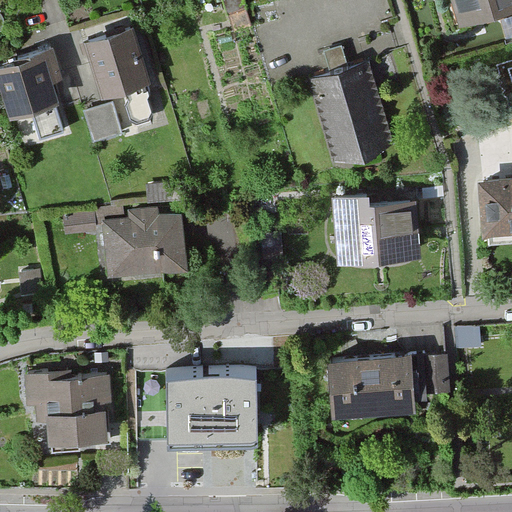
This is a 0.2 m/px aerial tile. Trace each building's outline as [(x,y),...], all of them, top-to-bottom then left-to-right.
[(511,0),(456,0),(462,23),(511,9),(511,0)] [(134,21),(85,39),(103,90),(153,72),(134,21)] [(56,44),(0,60),(0,73),(11,110),(59,96),(52,73),(63,70),(56,44)] [(364,57),(308,76),(336,158),(392,139),(364,57)] [(511,163),(481,165),(483,226),(511,224),(511,163)] [(375,187),(337,188),(338,250),(419,249),(418,195),(375,196),(375,187)] [(67,202),(66,218),(98,219),(99,203),(67,202)] [(130,214),(101,217),(108,278),(191,269),(185,209),(162,211),(161,203),(129,207),(130,214)] [(479,324),(455,325),(456,345),(480,343),(479,324)] [(446,350),(427,351),(429,389),(448,388),(446,350)] [(419,353),(331,357),(333,405),(421,401),(419,353)] [(204,375),(178,376),(180,421),(278,416),(275,360),(203,364),(204,375)] [(57,368),(28,368),(28,398),(39,398),(39,412),(50,412),(50,431),(108,431),(108,372),(57,373),(57,368)]
